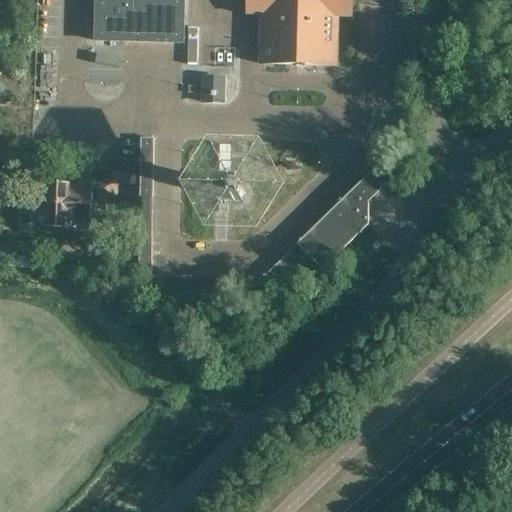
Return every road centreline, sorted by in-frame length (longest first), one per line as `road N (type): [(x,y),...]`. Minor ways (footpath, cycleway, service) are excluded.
road 1 (unclassified): [(511,129),(448,186),(382,295),(167,511)]
road 2 (unclassified): [(366,511),(511,392)]
